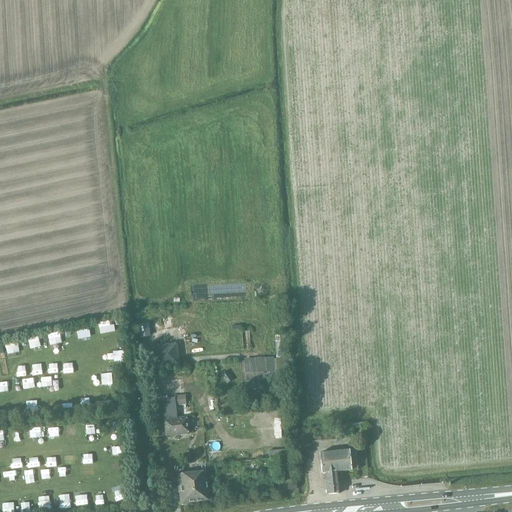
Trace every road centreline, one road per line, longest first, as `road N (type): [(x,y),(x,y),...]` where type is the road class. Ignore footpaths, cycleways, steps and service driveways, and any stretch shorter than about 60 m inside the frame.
road 1 (track): [(0,496),(106,483),(108,460),(92,447),(0,454)]
road 2 (secondary): [(327,511),(511,495)]
